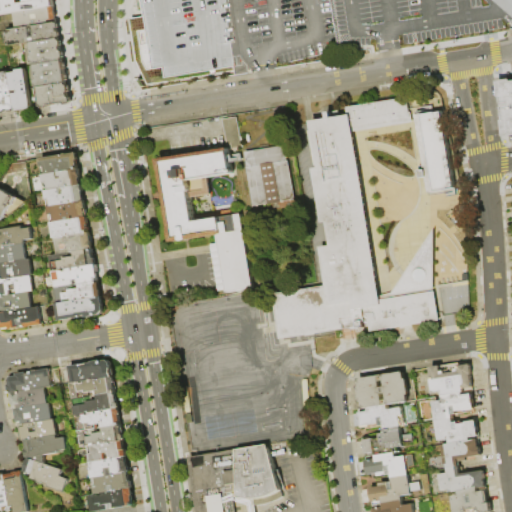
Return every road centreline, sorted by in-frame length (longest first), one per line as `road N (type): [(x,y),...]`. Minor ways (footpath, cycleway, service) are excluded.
road 1 (residential): [(115,116),(511,49)]
road 2 (residential): [(511,487),(485,164)]
road 3 (secondary): [(136,268),(102,0)]
road 4 (secondary): [(174,511),(136,268)]
road 5 (secondary): [(120,270),(159,511)]
road 6 (residential): [(495,337),(358,359),(340,370)]
road 7 (secondary): [(94,122),(120,270)]
road 8 (residential): [(146,331),(0,353)]
road 9 (residential): [(340,370),(334,388),(348,511)]
